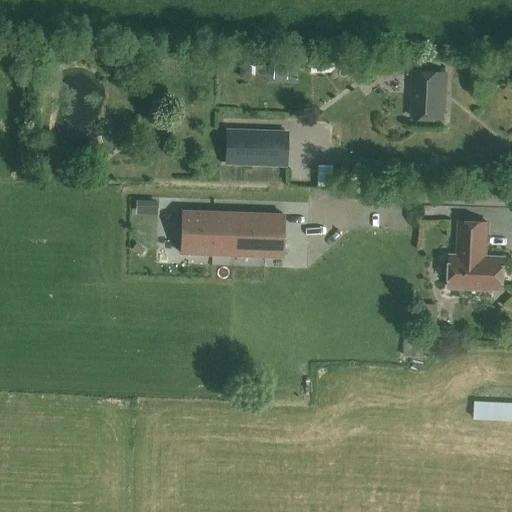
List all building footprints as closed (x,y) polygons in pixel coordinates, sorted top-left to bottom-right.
[(337,67),(337,56),(313,57),(313,68),(337,67)] [(413,91),(412,117),(442,118),(444,92),(445,92),(446,73),(413,71),(412,91),(413,91)] [(285,165),(286,130),(226,129),(225,163),(285,165)] [(320,159),(319,178),(334,178),(334,159),(320,159)] [(284,257),(284,215),(182,214),(182,256),(284,257)] [(502,289),(504,257),(486,256),(488,222),(459,221),(457,255),(451,254),(450,262),(446,266),(446,274),(449,279),(449,288),(477,289),(477,288),(502,289)] [(430,357),(431,340),(404,339),(404,356),(430,357)] [(511,419),(511,403),(475,402),(474,418),(511,419)]
